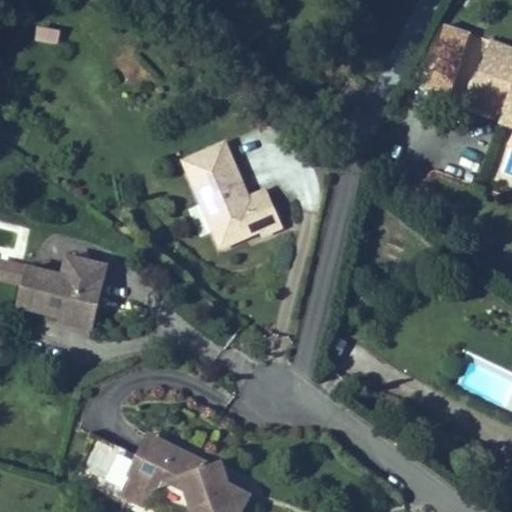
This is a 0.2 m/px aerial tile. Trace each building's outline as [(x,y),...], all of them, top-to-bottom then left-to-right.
[(36,40),(60,44),(62,29),(38,25),(36,40)] [(511,42),(490,35),(467,100),(501,112),(498,121),(511,125),(511,42)] [(246,147),(208,164),(228,209),(239,204),(251,231),(241,235),(250,253),(289,233),(291,239),(307,231),(289,192),(270,201),(246,147)] [(228,209),(241,235),(251,231),(239,204),(228,209)] [(88,265),(85,279),(122,290),(126,276),(88,265)] [(44,294),(48,278),(21,270),(16,287),(44,294)] [(44,294),(37,317),(79,329),(82,319),(111,328),(122,290),(85,279),(83,287),(48,278),(44,294)] [(107,342),(111,328),(82,319),(79,329),(78,333),(107,342)] [(167,440),(163,449),(188,462),(196,454),(167,440)] [(188,462),(163,449),(138,498),(164,511),(172,494),(189,482),(209,492),(214,511),(261,511),(270,496),(251,489),(232,494),(228,474),(226,465),(196,454),(188,462)] [(232,494),(251,489),(228,474),(232,494)] [(270,496),(261,511),(289,511),(292,507),(270,496)]
